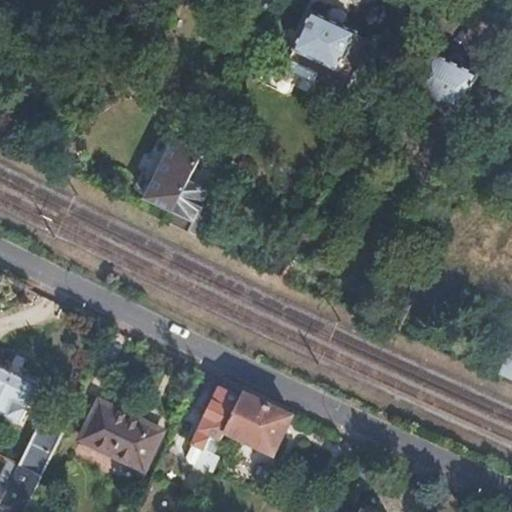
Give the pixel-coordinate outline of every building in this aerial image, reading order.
[(134,9),(137,0),(125,0),(124,4),(134,9)] [(267,15),(274,0),(260,0),(256,10),(267,15)] [(345,97),(371,41),(357,35),(358,32),(312,11),(289,62),(317,74),(314,82),(316,89),(339,99),(345,97)] [(476,75),(431,54),(414,90),(453,108),(451,113),(461,118),(465,111),(460,109),(476,75)] [(188,180),(202,151),(173,137),(145,197),(173,211),(188,180)] [(202,205),(209,189),(188,180),(173,211),(168,222),(189,232),(202,205)] [(203,239),(216,211),(202,205),(189,232),(197,236),(203,239)] [(511,379),(511,345),(499,373),(511,379)] [(23,419),(40,382),(0,363),(0,405),(8,409),(9,412),(23,419)] [(227,426),(244,392),(241,391),(223,382),(194,442),(214,452),(222,436),(227,426)] [(274,450),(292,414),(244,392),(227,426),(274,450)] [(144,468),(162,432),(100,402),(82,439),(144,468)] [(41,475),(60,437),(64,428),(42,418),(20,465),(41,475)] [(23,511),(29,501),(41,475),(20,465),(9,459),(0,479),(0,480),(11,486),(2,505),(15,511),(23,511)]
